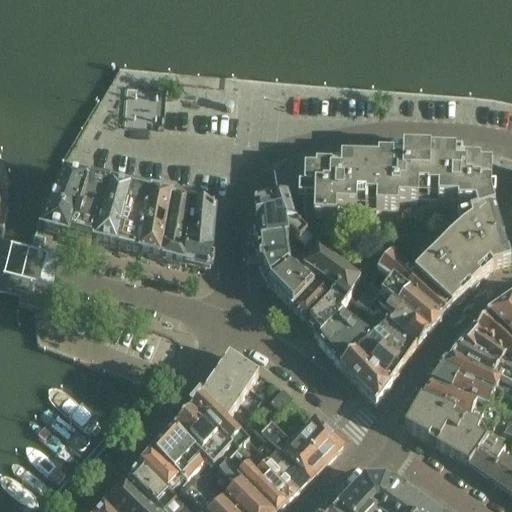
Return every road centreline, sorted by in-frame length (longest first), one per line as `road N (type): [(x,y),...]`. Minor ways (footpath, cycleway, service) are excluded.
road 1 (unclassified): [(252,167),(281,150),(356,132),(396,128),(507,141)]
road 2 (residential): [(82,511),(227,325)]
road 3 (tertiary): [(0,266),(227,325)]
road 4 (unclassified): [(511,285),(492,292),(426,361),(376,443)]
road 5 (tertiary): [(227,325),(291,362),(376,443)]
road 6 (residential): [(252,167),(87,143)]
road 7 (unclassified): [(227,325),(235,196),(252,167)]
